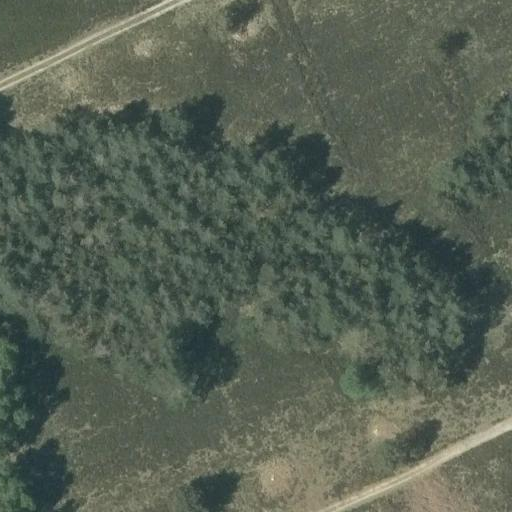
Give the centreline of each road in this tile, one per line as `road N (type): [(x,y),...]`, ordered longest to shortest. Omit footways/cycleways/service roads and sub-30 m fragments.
road 1 (track): [(511,414),(299,511)]
road 2 (track): [(0,99),(207,0)]
